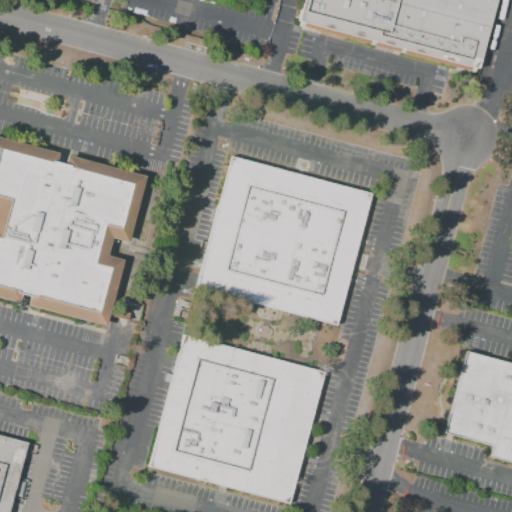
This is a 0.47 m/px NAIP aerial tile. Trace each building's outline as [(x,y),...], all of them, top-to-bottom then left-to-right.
[(494,0),(476,68),(456,63),(455,68),(294,25),(300,0),(494,0)] [(0,139),(143,176),(126,241),(110,237),(105,256),(121,260),(105,324),(26,304),(28,298),(18,295),(16,302),(0,297),(0,139)] [(333,325),(344,285),(346,285),(361,228),(360,228),(368,195),(229,157),(206,241),(201,240),(198,252),(203,254),(194,287),(333,325)] [(181,336),(322,374),(287,503),(146,465),(181,336)] [(511,463),(487,457),(489,447),(441,434),(463,351),(511,363),(511,463)] [(0,511),(0,434),(24,441),(6,511),(0,511)]
